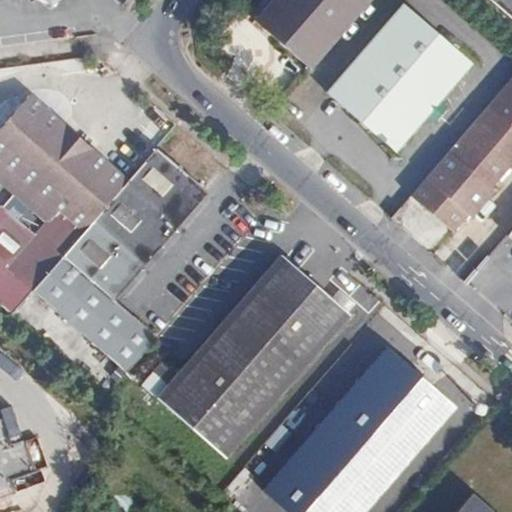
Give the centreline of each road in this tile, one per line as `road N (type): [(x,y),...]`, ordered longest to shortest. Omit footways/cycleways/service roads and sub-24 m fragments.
road 1 (residential): [(176,0),(157,21),(164,57),(511,355)]
road 2 (unknown): [(354,220),(481,65),(477,49),(419,0)]
road 3 (unknown): [(266,145),(132,304)]
road 4 (unknown): [(137,26),(100,90),(0,82)]
